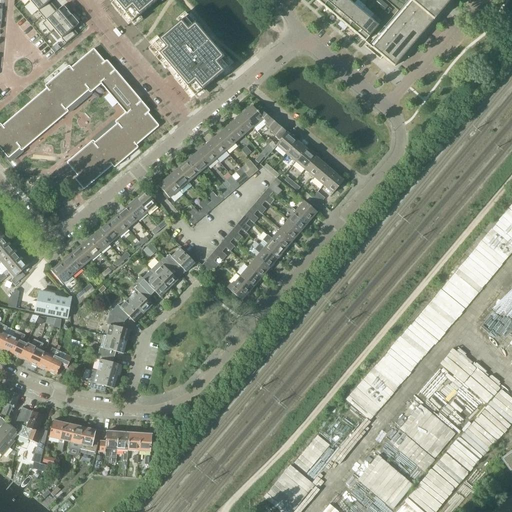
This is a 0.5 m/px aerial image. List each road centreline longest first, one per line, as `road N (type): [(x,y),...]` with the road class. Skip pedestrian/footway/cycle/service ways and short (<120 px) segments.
road 1 (track): [(224,510),(511,178)]
road 2 (residential): [(124,409),(156,410),(196,391),(398,151),(399,125),(385,108)]
road 3 (residential): [(194,123),(57,234),(35,231),(0,188)]
road 4 (residential): [(194,123),(89,0)]
road 5 (residential): [(124,409),(143,336),(203,275)]
road 6 (residential): [(385,108),(477,0)]
road 7 (residential): [(124,409),(86,404),(0,371)]
